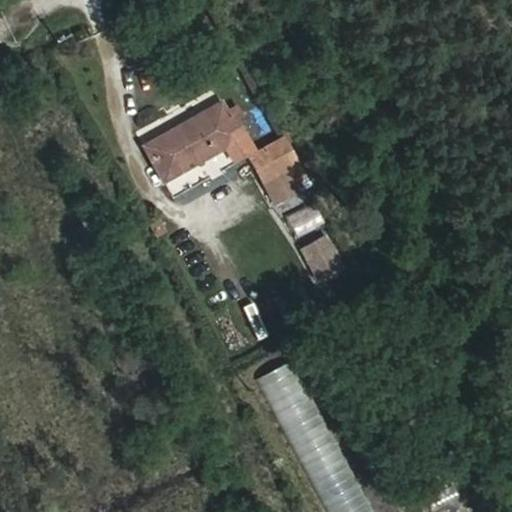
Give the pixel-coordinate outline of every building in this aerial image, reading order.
[(163,180),(225,146),(234,162),(246,155),(261,183),(295,165),(282,141),(255,155),(235,121),(241,118),(236,109),(225,114),(220,105),(144,147),(163,180)] [(306,184),(295,165),(261,183),(272,203),(306,184)] [(339,268),(323,239),(306,248),(322,277),(339,268)] [(322,277),(306,248),(303,250),(318,279),(322,277)] [(470,464),(458,445),(444,453),(456,472),(470,464)] [(454,489),(424,496),(427,510),(457,503),(454,489)]
